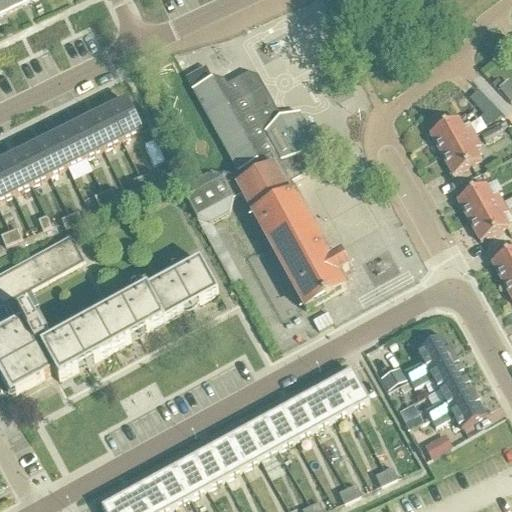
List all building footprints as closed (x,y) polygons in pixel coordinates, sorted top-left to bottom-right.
[(0,0),(0,22),(45,0),(0,0)] [(206,71),(186,83),(193,95),(213,84),(206,71)] [(213,84),(193,95),(237,176),(223,184),(208,180),(191,189),(186,204),(208,243),(217,238),(212,228),(230,219),(234,204),(234,203),(242,199),(306,316),(346,294),(339,280),(349,274),(341,260),(331,266),(294,199),(298,198),(292,187),(305,180),(308,171),(302,161),(316,147),(300,118),(282,122),(258,81),(250,78),(228,90),(225,85),(216,82),(213,84)] [(511,87),(508,83),(490,100),(503,114),(511,105),(511,87)] [(143,138),(127,106),(108,115),(124,147),(143,138)] [(493,129),(502,121),(493,111),(481,122),(489,130),(492,127),(493,129)] [(124,147),(108,115),(90,124),(105,156),(124,147)] [(105,156),(90,124),(71,133),(87,166),(105,156)] [(430,139),(442,160),(476,142),(471,132),(465,135),(458,124),(430,139)] [(483,141),(487,149),(504,139),(500,131),(483,141)] [(87,166),(71,133),(53,143),(69,175),(87,166)] [(476,142),(442,160),(454,182),(482,166),(475,155),(482,151),(476,142)] [(69,175),(53,143),(35,152),(51,184),(69,175)] [(51,184),(35,152),(16,161),(32,193),(51,184)] [(32,193),(16,161),(0,168),(0,173),(14,202),(32,193)] [(0,209),(14,202),(0,173),(0,209)] [(155,191),(150,179),(142,183),(147,194),(155,191)] [(147,194),(142,183),(134,186),(138,198),(147,194)] [(457,206),(469,227),(503,208),(498,198),(492,201),(485,190),(457,206)] [(117,207),(112,195),(104,199),(109,210),(117,207)] [(109,210),(104,199),(96,202),(101,214),(109,210)] [(503,208),(469,227),(481,248),(509,232),(503,221),(509,218),(503,208)] [(83,230),(78,218),(70,222),(75,233),(83,230)] [(52,234),(47,222),(39,226),(44,238),(52,234)] [(75,233),(70,222),(62,225),(67,237),(75,233)] [(23,246),(18,235),(10,238),(15,250),(23,246)] [(15,250),(10,238),(2,242),(6,253),(15,250)] [(0,379),(7,393),(12,391),(17,399),(55,378),(60,386),(219,299),(201,266),(43,353),(40,348),(46,345),(30,316),(20,321),(13,307),(86,268),(72,242),(0,281),(0,311),(1,314),(5,312),(15,330),(0,338),(0,379)] [(511,256),(492,268),(503,289),(511,284),(511,256)] [(511,284),(503,289),(511,304),(511,284)] [(328,318),(313,326),(319,337),(334,329),(328,318)] [(454,363),(443,343),(418,356),(425,368),(414,374),(405,378),(405,379),(410,387),(454,363)] [(440,396),(465,382),(454,363),(410,387),(414,396),(434,385),(440,396)] [(409,365),(401,370),(405,378),(414,374),(409,365)] [(403,379),(400,374),(382,384),(389,397),(397,393),(407,387),(403,379)] [(371,408),(354,377),(335,387),(352,419),(371,408)] [(431,426),(475,402),(465,382),(440,396),(446,406),(426,417),(431,426)] [(352,419),(335,387),(317,397),(334,428),(352,419)] [(334,428),(317,397),(299,407),(316,438),(334,428)] [(486,422),(475,402),(431,426),(436,435),(456,424),(462,436),(486,422)] [(316,438),(299,407),(281,416),(298,448),(316,438)] [(420,422),(414,411),(400,419),(406,429),(410,437),(424,430),(420,422)] [(298,448),(281,416),(263,426),(281,458),(298,448)] [(281,458),(263,426),(246,436),(263,467),(281,458)] [(263,467),(246,436),(228,446),(245,477),(263,467)] [(445,440),(425,451),(433,465),(452,454),(445,440)] [(245,477),(228,446),(210,455),(227,487),(245,477)] [(227,487),(210,455),(192,465),(209,497),(227,487)] [(209,497),(192,465),(174,475),(191,506),(209,497)] [(399,486),(393,474),(385,478),(390,489),(399,486)] [(180,511),(191,506),(174,475),(156,485),(170,511),(180,511)] [(390,489),(385,478),(377,482),(382,493),(390,489)] [(170,511),(156,485),(138,495),(147,511),(170,511)] [(362,503),(356,492),(348,495),(353,507),(362,503)] [(147,511),(138,495),(120,504),(124,511),(147,511)] [(353,507),(348,495),(340,499),(345,511),(353,507)]
